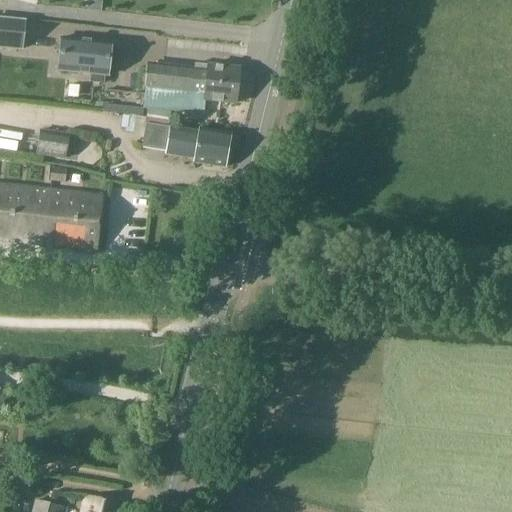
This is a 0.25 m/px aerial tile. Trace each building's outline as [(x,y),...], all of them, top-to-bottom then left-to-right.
[(0,23),(0,51),(19,54),(22,26),(0,23)] [(60,38),(57,71),(91,75),(90,82),(102,83),(103,76),(107,76),(111,43),(60,38)] [(153,65),(148,69),(144,108),(203,113),(204,100),(236,103),(239,69),(195,64),(195,69),(153,65)] [(91,108),(102,110),(103,103),(91,102),(91,108)] [(199,133),(170,129),(166,155),(195,159),(194,163),(225,168),(231,134),(199,129),(199,133)] [(39,130),(37,134),(35,155),(64,160),(69,135),(39,130)] [(51,170),(49,182),(68,184),(69,172),(51,170)] [(0,238),(45,244),(50,192),(0,186),(0,238)] [(99,198),(50,192),(45,244),(93,247),(99,198)] [(119,511),(121,506),(88,497),(84,511),(119,511)] [(58,511),(60,507),(38,501),(34,511),(58,511)]
